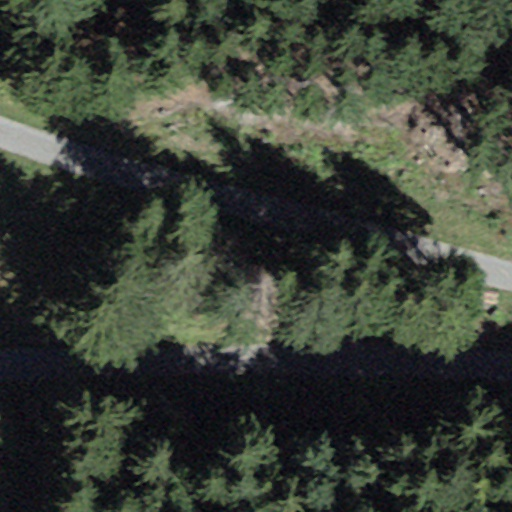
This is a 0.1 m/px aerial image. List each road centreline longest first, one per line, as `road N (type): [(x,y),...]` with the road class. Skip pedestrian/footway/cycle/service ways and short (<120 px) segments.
road 1 (unclassified): [(0,135),(511,284)]
road 2 (unclassified): [(511,381),(0,370)]
